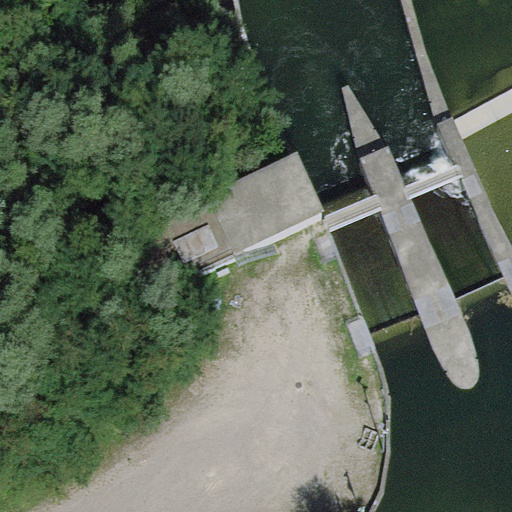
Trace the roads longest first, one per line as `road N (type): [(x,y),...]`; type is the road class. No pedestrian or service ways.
road 1 (track): [(80,511),(138,489),(285,365)]
road 2 (track): [(127,294),(0,420)]
